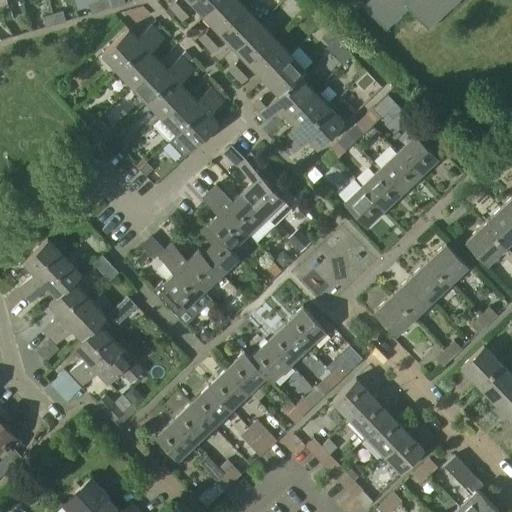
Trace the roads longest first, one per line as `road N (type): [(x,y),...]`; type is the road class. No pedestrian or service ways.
road 1 (residential): [(0,229),(80,208),(105,182),(139,216),(247,109),(140,0)]
road 2 (residential): [(511,487),(376,348)]
road 3 (residential): [(60,425),(13,370),(0,323)]
